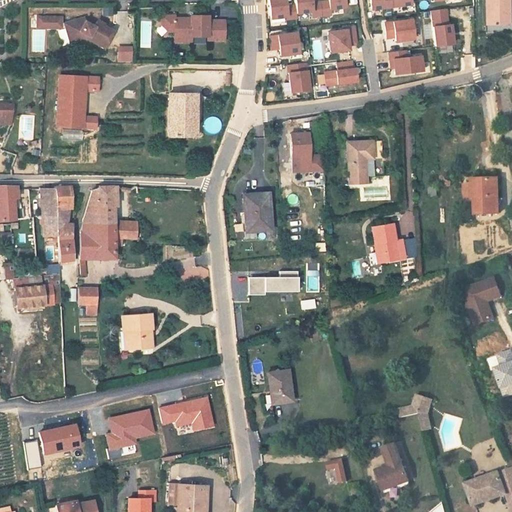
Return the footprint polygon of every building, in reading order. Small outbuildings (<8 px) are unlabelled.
[(309,0),(265,0),(268,22),(296,19),(296,14),(307,13),(308,19),(331,16),(330,12),(345,10),(343,0),(318,0),(310,1),(309,0)] [(367,0),(368,11),(410,6),(409,0),(367,0)] [(504,0),(485,0),(486,24),(505,24),(504,0)] [(429,10),(435,53),(453,50),(447,7),(429,10)] [(413,40),(412,18),(382,21),(384,39),(393,38),(394,42),(413,40)] [(183,38),(183,45),(192,45),(192,40),(208,40),(208,43),(225,43),(225,24),(209,24),(209,19),(192,19),(192,22),(176,22),(176,19),(162,19),(162,28),(168,35),(174,35),(174,39),(183,38)] [(37,21),(37,31),(47,31),(47,21),(37,21)] [(47,21),(47,31),(66,31),(69,43),(79,40),(80,44),(87,43),(103,51),(112,34),(103,29),(103,27),(96,24),(93,29),(85,26),(83,21),(64,27),(61,27),(61,21),(47,21)] [(347,28),(349,45),(355,44),(354,27),(347,28)] [(325,29),(326,53),(348,52),(347,28),(325,29)] [(269,51),(278,51),(278,56),(298,55),(296,32),(268,34),(269,51)] [(131,62),(131,46),(120,46),(119,62),(131,62)] [(405,48),(387,52),(392,77),(423,71),(420,54),(407,57),(405,48)] [(333,63),(335,69),(322,71),(325,88),(356,81),(352,59),(333,63)] [(288,93),(309,91),(307,63),(286,64),(288,93)] [(62,79),(61,130),(100,130),(100,119),(89,119),(89,93),(100,93),(100,78),(62,79)] [(202,93),(173,94),(174,136),(203,135),(202,93)] [(0,106),(0,127),(8,128),(8,106),(0,106)] [(511,126),(502,127),(504,140),(511,139),(511,126)] [(291,137),(293,161),(310,160),(309,136),(291,137)] [(348,149),(341,150),(348,185),(382,178),(375,143),(348,149)] [(468,177),(469,178),(469,195),(472,195),(472,212),(496,211),(494,176),(468,177)] [(0,222),(16,221),(15,199),(20,199),(19,188),(0,188),(0,222)] [(72,230),(74,224),(69,223),(68,210),(71,209),(72,191),(56,190),(56,195),(57,216),(58,238),(73,236),(72,230)] [(90,195),(79,229),(112,230),(112,238),(119,238),(133,239),(133,224),(113,223),(114,192),(97,191),(96,195),(90,195)] [(57,216),(56,195),(41,194),(42,217),(57,216)] [(240,226),(240,234),(267,233),(267,197),(243,197),(244,226),(240,226)] [(379,244),(382,263),(400,259),(392,223),(370,228),(373,245),(379,244)] [(80,233),(79,261),(80,275),(87,275),(87,261),(114,260),(115,246),(116,241),(121,241),(119,238),(112,238),(112,230),(79,229),(80,233)] [(73,236),(58,238),(60,261),(73,260),(73,236)] [(404,239),(405,258),(415,257),(413,238),(404,239)] [(377,264),(382,263),(379,244),(373,245),(377,264)] [(4,262),(4,278),(13,279),(13,263),(4,262)] [(196,278),(209,277),(208,267),(195,268),(196,278)] [(247,276),(247,293),(296,292),(296,271),(278,271),(278,276),(247,276)] [(17,306),(53,304),(52,286),(60,285),(60,274),(15,277),(17,306)] [(489,301),(502,297),(495,276),(461,287),(473,325),(495,318),(489,301)] [(52,286),(53,304),(61,303),(60,285),(52,286)] [(78,290),(79,305),(86,305),(97,304),(96,289),(78,290)] [(297,303),(300,311),(313,308),(311,300),(297,303)] [(119,333),(120,351),(149,349),(148,331),(150,331),(150,316),(121,317),(122,333),(119,333)] [(307,333),(311,345),(318,343),(314,331),(307,333)] [(264,377),(269,408),(289,405),(284,373),(264,377)] [(400,424),(418,420),(425,418),(427,417),(433,407),(418,400),(412,413),(398,416),(400,424)] [(429,436),(425,418),(418,420),(422,438),(429,436)] [(405,483),(394,445),(382,448),(387,466),(375,470),(380,491),(405,483)] [(325,462),(327,471),(334,469),(338,484),(348,481),(341,458),(325,462)] [(511,461),(507,463),(509,471),(466,487),(474,509),(508,497),(511,508),(511,461)] [(171,483),(170,502),(179,502),(178,511),(207,511),(207,506),(202,505),(204,484),(171,483)] [(346,485),(350,498),(359,495),(355,483),(346,485)] [(95,511),(92,500),(76,503),(75,499),(54,504),(56,511),(95,511)] [(126,511),(146,511),(146,499),(126,500),(126,511)]
